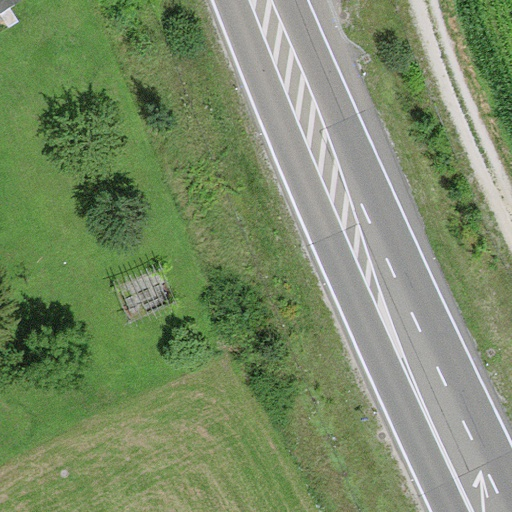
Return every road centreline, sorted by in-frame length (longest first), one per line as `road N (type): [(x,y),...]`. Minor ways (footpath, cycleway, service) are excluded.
road 1 (primary): [(254,0),(405,370),(476,511)]
road 2 (track): [(511,223),(478,155),(424,0)]
